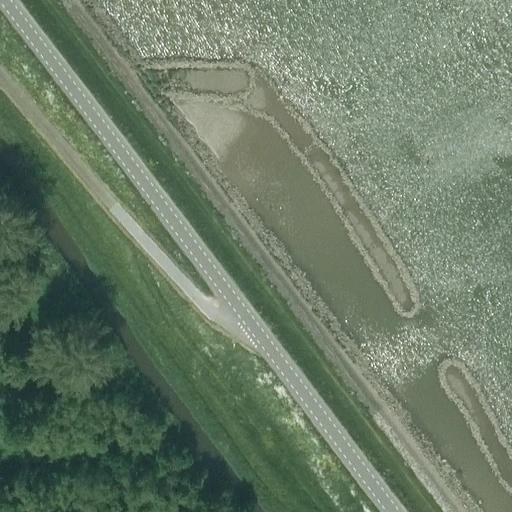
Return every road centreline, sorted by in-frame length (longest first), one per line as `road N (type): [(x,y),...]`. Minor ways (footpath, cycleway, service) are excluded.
road 1 (tertiary): [(389,511),(1,0)]
road 2 (track): [(452,511),(66,0)]
